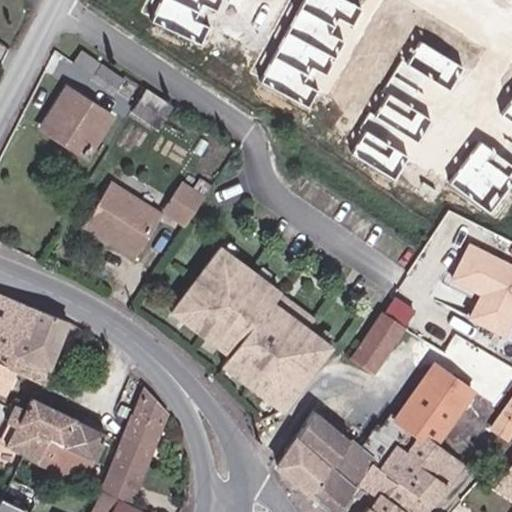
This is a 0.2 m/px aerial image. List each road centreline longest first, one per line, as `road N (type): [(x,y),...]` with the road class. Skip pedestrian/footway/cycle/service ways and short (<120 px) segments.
road 1 (secondary): [(0,268),(97,311),(155,354),(219,448),(228,499)]
road 2 (unknown): [(132,337),(59,477)]
road 3 (unclassified): [(60,0),(0,113)]
